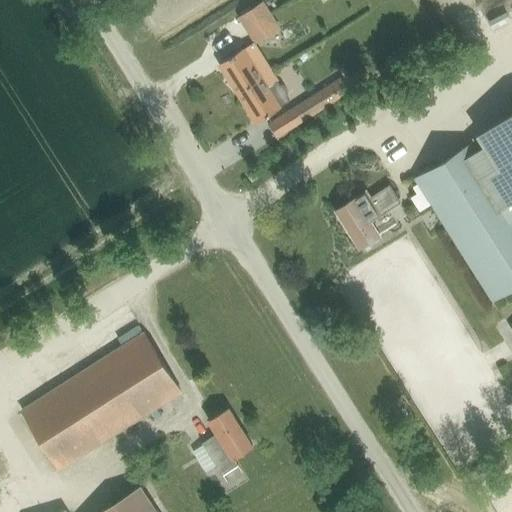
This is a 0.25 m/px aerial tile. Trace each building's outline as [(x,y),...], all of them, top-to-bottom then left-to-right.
[(270,15),(248,29),(257,42),(279,28),(270,15)] [(238,93),(273,71),(265,58),(263,59),(254,45),(244,52),(242,49),(219,64),(238,93)] [(277,83),(277,82),(277,81),(272,72),(273,71),(238,93),(256,123),(279,108),(279,107),(289,101),(288,100),(287,98),(288,93),(283,86),(278,85),(277,83)] [(350,93),(341,79),(324,90),(332,103),(350,93)] [(302,122),(300,120),(305,117),(299,107),(294,110),(293,109),(269,124),(277,137),(302,122)] [(493,300),(511,287),(511,116),(480,137),(480,136),(479,137),(484,145),(478,148),(474,141),(415,179),(493,300)] [(385,158),(389,174),(407,169),(403,153),(385,158)] [(379,235),(367,216),(395,197),(388,186),(360,204),(355,198),(335,210),(359,248),(379,235)] [(143,334),(21,411),(59,470),(180,392),(143,334)] [(233,459),(252,447),(228,409),(208,422),(216,435),(202,444),(222,476),(237,466),(233,459)] [(157,511),(140,485),(98,511),(65,511),(63,511),(157,511)]
